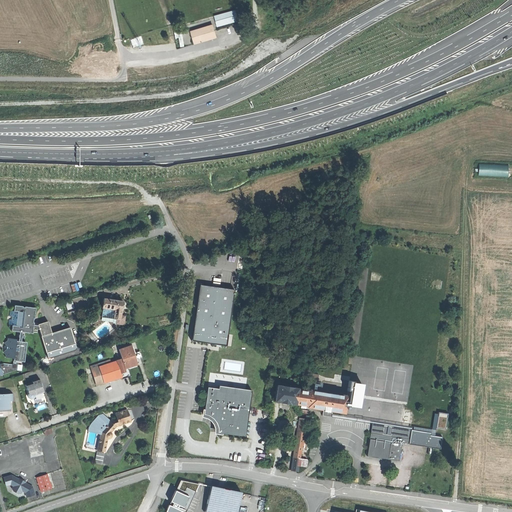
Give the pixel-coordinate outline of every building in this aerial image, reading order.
[(213,20),(216,27),(237,19),(234,12),(213,20)] [(190,32),(194,44),(215,37),(211,25),(190,32)] [(481,164),(481,176),(511,175),(511,163),(481,164)] [(224,344),(232,290),(198,285),(190,340),(224,344)] [(122,300),(102,298),(102,307),(114,308),(113,317),(116,318),(121,318),(121,314),(121,308),(122,300)] [(66,302),(68,309),(75,307),(72,300),(66,302)] [(19,305),(14,304),(13,310),(10,310),(10,315),(13,315),(13,319),(9,319),(9,324),(12,324),(11,330),(32,332),(35,308),(27,307),(19,306),(19,305)] [(101,316),(113,317),(114,308),(102,307),(101,316)] [(125,314),(121,314),(121,318),(116,318),(116,322),(122,323),(124,321),(125,314)] [(38,324),(42,336),(52,333),(48,321),(38,324)] [(42,336),(41,336),(46,352),(75,343),(70,327),(52,333),(42,336)] [(16,339),(8,338),(8,340),(5,341),(5,345),(4,345),(4,347),(4,349),(4,352),(6,354),(6,357),(14,358),(14,360),(25,361),(26,341),(22,341),(18,341),(16,341),(16,339)] [(119,348),(122,358),(125,368),(138,363),(135,355),(131,344),(119,348)] [(122,358),(117,360),(121,372),(126,370),(125,368),(122,358)] [(92,368),(97,384),(122,376),(121,372),(117,360),(106,363),(92,368)] [(2,363),(0,363),(0,364),(3,374),(16,370),(16,364),(2,363)] [(326,381),(350,384),(351,377),(336,375),(335,379),(326,378),(326,381)] [(32,382),(25,384),(28,394),(26,394),(28,399),(34,397),(34,396),(39,394),(38,392),(42,390),(38,378),(32,380),(32,382)] [(208,387),(205,415),(210,415),(215,421),(219,428),(218,433),(246,437),(252,390),(219,386),(219,388),(208,387)] [(293,403),(295,404),(297,390),(298,389),(277,386),(275,402),(293,405),(293,403)] [(309,392),(297,390),(295,404),(308,406),(307,407),(323,409),(333,411),(346,413),(349,396),(309,390),(309,392)] [(13,393),(0,393),(0,411),(10,411),(10,404),(9,400),(13,400),(13,393)] [(113,419),(111,421),(101,432),(98,450),(105,451),(108,438),(111,437),(112,435),(112,433),(112,431),(118,425),(131,421),(129,415),(128,409),(115,413),(117,418),(113,419)] [(89,428),(101,432),(111,421),(102,413),(89,428)] [(300,418),(298,431),(305,432),(307,419),(300,418)] [(373,424),(371,434),(403,438),(405,429),(373,424)] [(412,430),(405,429),(403,438),(411,440),(412,430)] [(431,432),(412,430),(411,440),(410,445),(441,449),(443,437),(430,436),(431,432)] [(298,431),(294,458),(301,459),(305,432),(298,431)] [(403,438),(371,434),(368,457),(400,462),(403,443),(410,445),(411,440),(403,438)] [(104,452),(97,451),(95,462),(102,463),(104,452)] [(292,471),(299,472),(299,467),(301,459),(294,458),(292,471)] [(307,468),(308,460),(301,459),(299,467),(307,468)] [(37,476),(42,491),(52,488),(47,473),(37,476)] [(11,475),(4,477),(7,486),(13,484),(14,489),(21,492),(26,491),(27,496),(35,494),(33,487),(11,475)] [(237,511),(241,495),(211,488),(205,511),(237,511)] [(185,508),(189,498),(176,492),(172,502),(185,508)]
